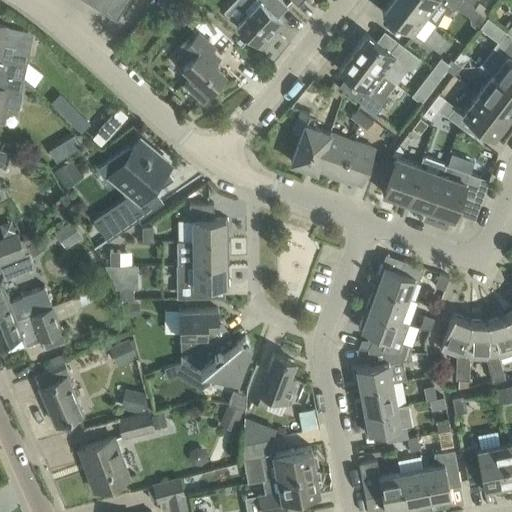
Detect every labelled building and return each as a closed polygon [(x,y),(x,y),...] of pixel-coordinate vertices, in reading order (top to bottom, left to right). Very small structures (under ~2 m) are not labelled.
[(88,0),(115,17),(125,0),(88,0)] [(246,0),(253,6),(236,24),(260,47),(276,30),(275,29),(282,21),(277,17),(288,6),(281,0),(246,0)] [(426,16),(404,0),(390,0),(381,11),(412,35),(426,16)] [(460,0),(404,0),(426,16),(437,25),(444,11),(448,14),(452,9),(453,10),(455,7),(460,0)] [(486,17),(479,26),(498,41),(506,31),(487,16),(486,17)] [(0,24),(0,72),(23,77),(27,62),(18,60),(22,37),(3,33),(4,25),(0,24)] [(366,32),(352,50),(394,82),(406,67),(410,70),(420,58),(408,49),(400,59),(396,55),(377,41),(366,32)] [(184,83),(201,99),(224,74),(207,58),(216,49),(198,33),(183,48),(192,57),(182,67),(191,75),(184,83)] [(506,55),(492,74),(511,89),(511,40),(510,38),(501,51),(506,55)] [(454,59),(462,65),(469,55),(462,49),(454,59)] [(394,82),(352,50),(338,68),(354,80),(363,88),(355,98),(375,113),(388,97),(385,94),(394,82)] [(441,58),(433,67),(442,74),(450,64),(441,58)] [(442,74),(433,67),(426,77),(435,84),(442,74)] [(23,77),(0,72),(0,110),(1,106),(0,106),(0,88),(20,93),(23,77)] [(511,89),(492,74),(477,93),(508,116),(511,110),(511,89)] [(327,90),(335,96),(342,88),(333,81),(327,90)] [(438,93),(430,103),(438,109),(446,99),(438,93)] [(508,116),(477,93),(463,112),(455,105),(446,116),(469,133),(477,123),(491,134),(491,135),(492,137),(508,116)] [(438,109),(430,103),(422,113),(430,119),(438,109)] [(358,121),(365,113),(356,106),(350,114),(358,121)] [(317,168),(330,132),(305,123),(309,112),(300,109),(293,131),(300,133),(290,161),(316,170),(317,168)] [(365,113),(358,121),(366,128),(373,120),(365,113)] [(412,127),(419,133),(427,123),(420,117),(412,127)] [(317,168),(339,176),(352,140),(330,132),(317,168)] [(153,153),(155,151),(139,138),(132,147),(129,145),(106,161),(116,175),(113,178),(139,200),(147,191),(150,193),(173,178),(163,163),(166,160),(161,156),(160,158),(153,153)] [(352,140),(339,176),(362,184),(375,148),(352,140)] [(0,165),(4,167),(9,151),(0,148),(0,165)] [(419,164),(406,200),(429,208),(445,163),(422,155),(419,164)] [(382,190),(382,192),(406,200),(419,164),(399,157),(396,156),(383,190),(382,190)] [(55,171),(65,187),(82,176),(72,159),(55,171)] [(445,163),(429,208),(453,217),(454,216),(453,215),(454,210),(460,194),(472,198),(480,176),(445,163)] [(60,197),(49,203),(59,219),(69,212),(60,197)] [(96,223),(107,239),(140,217),(129,201),(96,223)] [(189,203),(190,240),(229,239),(229,238),(225,239),(225,233),(228,233),(228,218),(213,218),(213,202),(189,203)] [(55,231),(67,248),(83,236),(72,219),(55,231)] [(142,240),(152,240),(152,226),(142,226),(142,240)] [(0,263),(26,254),(17,232),(0,238),(0,263)] [(176,240),(177,263),(192,264),(229,263),(229,262),(225,262),(225,256),(228,256),(228,240),(229,240),(229,239),(190,240),(190,241),(176,240)] [(109,263),(119,264),(119,250),(109,250),(109,263)] [(373,283),(372,284),(407,297),(413,280),(418,282),(423,267),(404,260),(400,271),(381,264),(376,278),(378,279),(376,285),(373,283)] [(133,263),(119,264),(109,263),(104,264),(114,282),(115,287),(120,286),(120,297),(133,297),(133,287),(134,288),(134,263),(133,263)] [(192,264),(177,263),(178,286),(178,293),(204,293),(204,285),(229,285),(228,270),(226,270),(226,264),(229,264),(229,263),(192,264)] [(435,285),(444,288),(449,276),(440,273),(435,285)] [(0,323),(5,321),(7,324),(12,322),(11,319),(15,317),(15,320),(26,315),(25,315),(52,305),(44,286),(22,294),(22,296),(7,302),(0,282),(0,323)] [(364,306),(364,307),(399,319),(407,297),(372,284),(372,285),(376,286),(374,291),(371,291),(365,306),(364,306)] [(64,300),(69,315),(77,312),(84,302),(81,293),(64,300)] [(0,344),(22,336),(26,346),(62,331),(52,305),(25,315),(26,315),(15,320),(15,317),(11,319),(12,322),(7,324),(5,321),(0,323),(0,344)] [(399,319),(364,307),(368,308),(366,314),(363,313),(358,327),(374,333),(368,348),(409,351),(410,345),(402,342),(409,323),(399,319)] [(181,361),(211,344),(214,342),(207,331),(207,326),(218,325),(217,308),(178,308),(179,335),(180,335),(181,361)] [(468,379),(470,357),(469,357),(470,319),(469,319),(453,314),(454,313),(453,312),(440,348),(456,354),(455,378),(468,379)] [(420,326),(429,330),(434,317),(424,314),(420,326)] [(488,320),(497,357),(498,356),(511,352),(511,325),(505,315),(504,316),(488,321),(488,320)] [(469,357),(470,357),(486,357),(492,381),(504,377),(498,356),(497,357),(488,320),(487,320),(487,321),(470,320),(470,319),(469,357)] [(202,369),(211,382),(221,375),(237,381),(250,345),(249,344),(249,343),(244,336),(222,352),(221,351),(220,350),(219,350),(217,350),(216,351),(211,344),(181,361),(163,367),(166,377),(176,374),(179,369),(191,376),(202,369)] [(119,361),(137,355),(131,337),(113,343),(119,361)] [(407,359),(409,351),(368,348),(369,364),(353,367),(355,381),(358,381),(359,387),(355,388),(356,388),(392,381),(389,362),(407,359)] [(289,375),(294,360),(273,352),(267,367),(255,362),(246,386),(246,395),(268,403),(271,395),(286,400),(295,377),(289,375)] [(58,378),(39,386),(56,424),(81,413),(66,376),(70,374),(64,361),(52,366),(58,378)] [(357,412),(360,412),(397,405),(392,381),(356,388),(356,389),(359,388),(361,394),(358,395),(359,399),(354,400),(357,412)] [(423,386),(426,400),(435,398),(433,384),(423,386)] [(511,397),(511,385),(495,388),(497,400),(511,397)] [(229,402),(244,410),(245,394),(234,389),(229,402)] [(451,397),(455,412),(466,410),(463,394),(451,397)] [(397,405),(360,412),(364,412),(365,418),(362,418),(365,433),(411,424),(408,403),(397,405)] [(314,408),(300,410),(302,424),(316,422),(314,408)] [(118,420),(122,433),(151,426),(147,412),(118,420)] [(243,428),(242,443),(253,441),(272,437),(275,430),(244,419),(243,428)] [(436,421),(438,431),(449,429),(447,419),(436,421)] [(87,471),(94,490),(128,477),(112,436),(84,446),(92,469),(87,471)] [(407,438),(409,449),(419,448),(417,436),(407,438)] [(242,443),(241,459),(256,456),(253,441),(242,443)] [(511,441),(502,443),(511,486),(511,485),(511,441)] [(511,486),(502,443),(478,448),(477,444),(461,447),(467,476),(482,473),(484,487),(490,486),(491,490),(511,486)] [(312,453),(310,445),(260,455),(265,478),(276,476),(319,468),(316,454),(312,453)] [(435,464),(423,466),(430,503),(430,499),(436,498),(436,501),(451,498),(448,486),(460,484),(454,449),(433,454),(435,464)] [(406,507),(399,471),(379,475),(376,459),(358,463),(365,496),(381,493),(385,510),(400,508),(399,505),(405,504),(406,508),(406,507)] [(423,466),(399,471),(406,507),(407,507),(406,504),(412,502),(413,505),(429,502),(429,503),(430,503),(423,466)] [(257,494),(260,511),(280,511),(300,508),(298,496),(319,493),(318,485),(321,482),(319,468),(276,476),(265,478),(262,479),(265,493),(257,494)] [(159,500),(161,511),(172,511),(188,508),(180,478),(153,485),(157,501),(159,500)]
